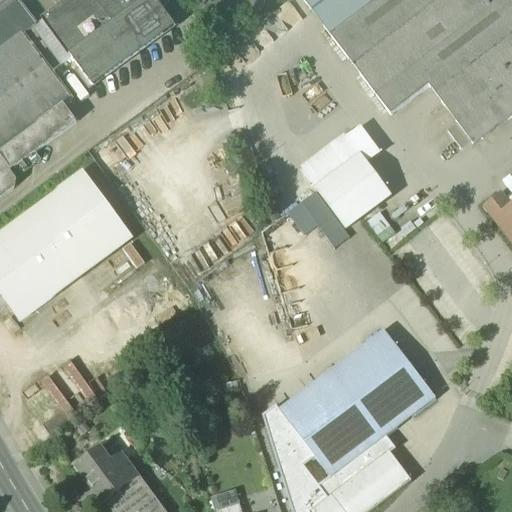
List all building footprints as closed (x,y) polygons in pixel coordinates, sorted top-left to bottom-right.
[(70,0),(43,20),(44,21),(70,56),(147,0),(154,0),(161,9),(167,4),(163,0),(70,0)] [(154,0),(147,0),(70,56),(71,59),(94,89),(175,28),(161,9),(154,0)] [(300,0),(330,40),(382,0),(300,0)] [(483,0),(382,0),(330,40),(374,97),(491,9),(483,0)] [(511,0),(502,0),(491,9),(374,97),(390,118),(429,89),(472,146),(511,115),(511,0)] [(14,1),(0,11),(0,51),(22,35),(23,36),(34,29),(34,28),(14,1)] [(70,56),(44,21),(34,28),(34,29),(62,66),(71,59),(70,56)] [(62,66),(34,29),(23,36),(22,35),(0,51),(0,154),(63,108),(71,101),(51,74),(62,66)] [(63,108),(0,154),(0,201),(12,193),(13,184),(6,175),(75,125),(63,108)] [(346,138),(301,171),(317,192),(362,159),(346,138)] [(362,159),(317,192),(346,232),(391,198),(362,159)] [(84,175),(0,236),(0,300),(6,309),(18,325),(132,241),(84,175)] [(511,206),(511,208),(501,195),(482,210),(511,249),(511,206)] [(384,333),(279,413),(315,461),(331,482),(387,439),(436,401),(384,333)] [(75,360),(63,367),(83,402),(95,395),(75,360)] [(373,511),(411,483),(391,456),(396,451),(387,439),(331,482),(319,488),(304,469),(315,461),(279,413),(275,409),(262,418),(291,511),(373,511)] [(62,414),(43,429),(50,438),(69,424),(62,414)] [(110,462),(101,450),(75,469),(103,507),(106,505),(140,479),(127,463),(121,467),(118,463),(116,461),(113,460),(110,462)] [(163,511),(140,479),(106,505),(111,511),(163,511)] [(209,503),(212,511),(228,511),(241,508),(237,494),(209,503)]
